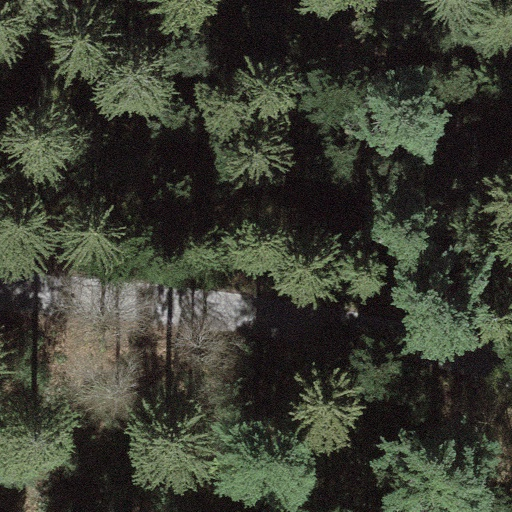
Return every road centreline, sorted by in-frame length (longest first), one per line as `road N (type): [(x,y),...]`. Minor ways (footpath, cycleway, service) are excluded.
road 1 (unclassified): [(511,374),(409,334),(316,312),(0,288)]
road 2 (track): [(511,120),(449,0)]
